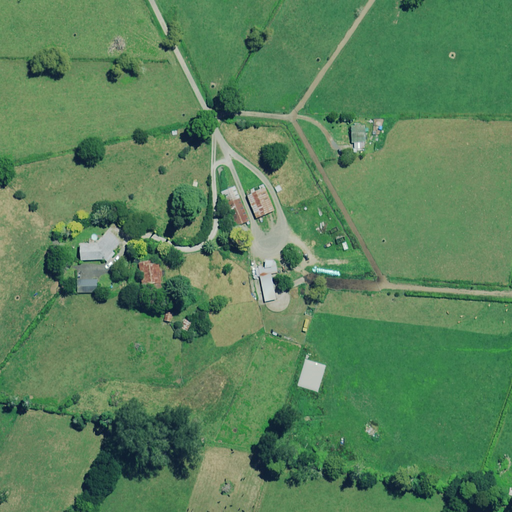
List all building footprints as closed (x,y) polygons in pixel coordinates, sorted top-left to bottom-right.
[(273,211),(263,185),(249,190),(251,194),(246,196),(255,218),(273,211)] [(235,227),(245,222),(247,225),(250,223),(249,221),(235,186),(220,192),(235,227)] [(114,254),(111,251),(120,242),(109,232),(96,246),(79,247),(80,261),(103,260),(105,262),(114,254)] [(161,290),(160,278),(163,277),(162,268),(158,268),(157,260),(138,262),(142,293),(161,290)] [(256,276),(259,275),(264,301),(274,299),(270,275),(276,273),(274,261),(264,263),(265,266),(257,267),(255,268),(256,276)] [(96,293),(97,280),(77,280),(76,292),(96,293)] [(169,322),(172,313),(164,311),(162,320),(169,322)] [(190,322),(183,319),(179,328),(187,331),(190,322)]
